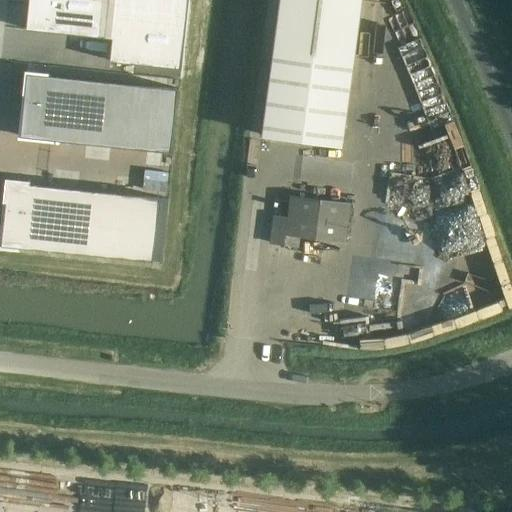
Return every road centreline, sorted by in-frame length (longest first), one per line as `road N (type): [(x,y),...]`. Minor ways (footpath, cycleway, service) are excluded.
road 1 (unclassified): [(511,362),(426,388),(354,394),(0,362)]
road 2 (unknown): [(300,299),(263,279),(253,223),(267,160),(278,143),(306,136),(367,151),(379,186),(366,265),(357,280),(326,296)]
road 3 (unclassified): [(511,143),(450,0)]
